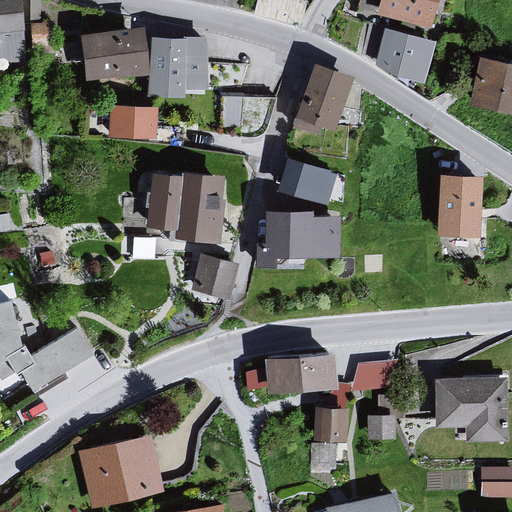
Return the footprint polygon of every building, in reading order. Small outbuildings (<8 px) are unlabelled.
[(12,0),(0,0),(0,36),(18,34),(12,0)] [(302,0),(249,0),(245,17),(285,28),(297,22),(302,0)] [(369,0),(366,13),(418,28),(426,0),(369,0)] [(138,26),(69,39),(79,81),(141,78),(141,39),(138,26)] [(424,41),(376,30),(367,70),(416,81),(424,41)] [(199,39),(141,39),(141,78),(142,99),(189,98),(191,90),(202,91),(199,39)] [(511,102),(511,63),(467,56),(459,108),(510,117),(511,102)] [(343,79),(305,65),(286,131),(327,133),(343,79)] [(191,90),(189,98),(193,132),(237,135),(237,94),(202,91),(191,90)] [(150,109),(101,108),(102,140),(149,141),(150,109)] [(313,168),(279,159),(268,204),(301,207),(313,168)] [(215,177),(173,172),(173,177),(171,232),(171,236),(179,236),(181,241),(213,245),(215,177)] [(173,177),(142,173),(140,228),(171,232),(173,177)] [(428,236),(472,236),(471,175),(428,176),(428,236)] [(260,257),(267,257),(332,259),(332,218),(302,217),(302,211),(263,211),(257,246),(260,257)] [(229,266),(190,256),(189,279),(190,292),(221,301),(229,266)] [(6,299),(0,300),(0,395),(18,381),(26,393),(89,358),(72,328),(24,357),(18,342),(6,299)] [(322,351),(253,358),(258,398),(326,391),(322,351)] [(394,384),(393,357),(354,359),(356,386),(394,384)] [(500,376),(426,378),(428,430),(442,430),(442,444),(502,442),(500,376)] [(343,410),(306,408),(305,443),(341,444),(343,410)] [(392,414),(362,415),(363,442),(393,440),(392,414)] [(142,431),(69,450),(85,509),(158,489),(142,431)] [(511,461),(481,462),(482,494),(511,492),(511,461)] [(392,511),(389,493),(321,509),(321,511),(392,511)] [(225,511),(225,497),(169,500),(169,511),(225,511)]
